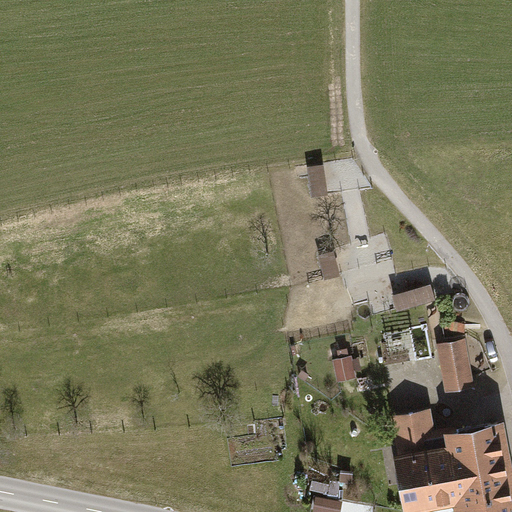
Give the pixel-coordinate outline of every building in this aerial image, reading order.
[(320,164),(309,165),(313,195),(324,194),(320,164)] [(330,250),(319,253),(326,278),(336,275),(330,250)] [(433,287),(395,298),(398,308),(436,298),(433,287)] [(462,343),(444,346),(450,387),(468,384),(462,343)] [(351,354),(338,356),(341,378),(354,376),(351,354)] [(428,409),(395,415),(402,456),(429,451),(427,441),(434,440),(428,409)] [(476,426),(452,430),(454,441),(451,446),(440,448),(429,451),(402,456),(400,456),(408,502),(459,493),(463,511),(511,511),(511,492),(499,422),(476,426)] [(351,471),(343,470),(342,479),(350,480),(351,471)] [(331,485),(313,480),(311,486),(329,491),(331,485)] [(338,511),(341,501),(318,497),(316,509),(330,511),(338,511)]
